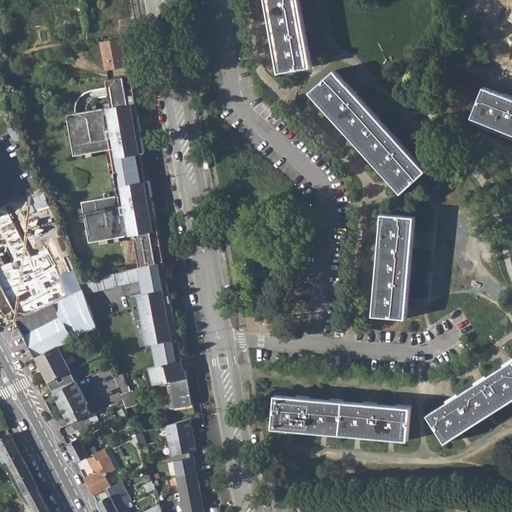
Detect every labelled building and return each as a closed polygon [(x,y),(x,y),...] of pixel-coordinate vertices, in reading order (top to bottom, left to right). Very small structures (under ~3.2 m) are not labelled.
[(266,0),(279,72),(312,66),(300,0),(266,0)] [(101,42),(106,69),(126,65),(122,39),(101,42)] [(310,91),(402,193),(426,171),(335,69),(310,91)] [(163,261),(164,261),(159,229),(155,230),(153,223),(158,223),(154,201),(150,202),(148,196),(153,195),(150,180),(146,181),(141,153),(145,152),(143,137),(138,138),(137,132),(142,131),(138,110),(133,111),(132,104),(137,104),(132,74),(107,79),(113,110),(68,118),(75,158),(112,152),(120,197),(83,204),(90,243),(136,236),(139,254),(144,253),(146,266),(163,261)] [(473,117),(511,132),(511,97),(485,87),(473,117)] [(20,140),(21,140),(23,139),(23,137),(23,135),(23,134),(19,123),(9,128),(13,136),(15,138),(17,139),(18,140),(20,140)] [(146,181),(150,180),(145,152),(141,153),(146,181)] [(373,316),(406,319),(415,217),(383,214),(373,316)] [(163,261),(146,266),(139,267),(141,278),(144,293),(132,295),(141,346),(153,344),(155,355),(159,354),(161,364),(181,359),(182,359),(163,261)] [(141,278),(139,267),(79,282),(83,293),(141,278)] [(16,321),(34,358),(64,343),(96,327),(88,307),(83,293),(79,282),(78,278),(75,270),(59,276),(67,298),(16,321)] [(34,358),(46,382),(70,371),(62,353),(68,350),(64,343),(34,358)] [(167,378),(168,382),(171,409),(192,405),(186,370),(184,370),(181,359),(161,364),(160,364),(162,374),(166,373),(167,378)] [(511,362),(429,414),(447,442),(511,401),(511,362)] [(157,365),(153,366),(155,382),(167,378),(166,373),(162,374),(160,364),(157,365)] [(45,383),(49,392),(51,392),(74,382),(75,382),(70,371),(46,382),(45,383)] [(118,388),(121,394),(128,391),(122,374),(114,376),(118,388)] [(51,392),(68,423),(69,422),(87,415),(89,414),(85,405),(86,405),(74,382),(51,392)] [(109,405),(123,400),(121,394),(118,388),(105,393),(109,405)] [(273,428),(408,440),(411,407),(276,395),(273,428)] [(69,422),(73,430),(91,423),(87,415),(69,422)] [(192,417),(168,424),(171,440),(195,435),(192,417)] [(136,434),(139,443),(145,440),(142,432),(136,434)] [(10,433),(0,438),(0,456),(4,463),(21,454),(10,433)] [(195,435),(171,440),(173,454),(188,451),(195,450),(198,449),(195,435)] [(66,444),(76,462),(86,457),(98,452),(95,446),(86,449),(79,437),(66,444)] [(105,475),(116,469),(109,455),(108,455),(105,448),(98,452),(86,457),(93,469),(92,474),(84,478),(93,495),(108,488),(111,486),(105,475)] [(51,511),(21,454),(4,463),(19,492),(26,488),(28,493),(31,499),(37,511),(51,511)] [(189,457),(175,459),(178,475),(202,470),(200,463),(197,463),(195,456),(189,457)] [(202,470),(178,475),(181,490),(201,486),(199,478),(203,477),(202,470)] [(97,502),(102,511),(129,511),(128,508),(133,506),(130,501),(131,500),(121,481),(111,486),(108,488),(111,495),(97,502)] [(201,486),(181,490),(184,504),(207,500),(206,492),(202,493),(201,486)] [(458,511),(468,511),(468,510),(468,498),(458,498),(458,511)] [(468,498),(468,510),(479,511),(484,511),(486,501),(468,498)] [(407,500),(407,511),(416,511),(416,499),(407,500)] [(207,500),(184,504),(185,511),(205,511),(204,507),(208,506),(207,500)] [(349,501),(349,510),(378,509),(378,500),(349,501)] [(399,500),(398,511),(407,511),(407,500),(399,500)] [(349,511),(349,510),(349,501),(341,501),(341,511),(349,511)] [(163,511),(160,503),(142,511),(163,511)]
